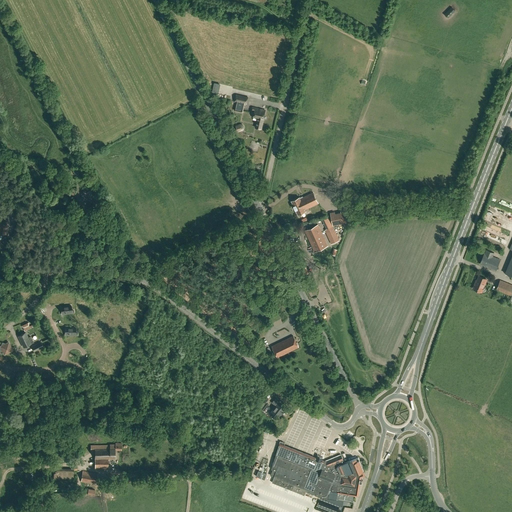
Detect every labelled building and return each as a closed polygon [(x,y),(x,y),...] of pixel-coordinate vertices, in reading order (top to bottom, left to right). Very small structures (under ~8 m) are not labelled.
[(452,7),(445,14),(448,17),(455,10),(452,7)] [(213,86),(212,92),(218,93),(219,87),(220,84),(215,83),(214,83),(214,84),(213,86)] [(236,102),(234,110),(241,112),(244,103),(246,104),(248,97),(235,94),(234,101),(236,102)] [(265,110),(255,108),(253,117),(258,118),(256,127),(261,129),(265,110)] [(238,132),(243,130),(244,129),(244,128),(244,127),(244,125),(243,124),(242,124),(241,124),(240,124),(235,126),(238,132)] [(300,198),(300,197),(292,201),(298,214),(306,210),(305,209),(318,203),(313,192),(300,198)] [(333,225),(349,222),(347,210),(341,211),(341,213),(335,214),(335,212),(331,213),(333,225)] [(318,225),(305,230),(315,251),(328,246),(318,225)] [(325,230),(331,244),(339,240),(333,226),(325,230)] [(494,253),(493,252),(487,250),(485,253),(484,253),(480,264),(496,270),(500,260),(493,256),(494,253)] [(473,288),(482,292),(486,282),(485,281),(486,279),(479,276),(477,282),(476,281),(473,288)] [(496,289),(511,295),(511,292),(511,284),(500,280),(496,289)] [(67,306),(61,307),(62,312),(65,312),(65,313),(66,313),(66,314),(72,313),(74,312),(74,310),(72,311),(71,305),(69,306),(67,306)] [(26,333),(18,336),(24,347),(33,342),(31,336),(28,338),(26,333)] [(293,336),(272,346),(277,357),(299,347),(293,336)] [(5,344),(3,343),(0,350),(3,351),(4,354),(12,350),(8,342),(5,344)] [(41,342),(31,347),(34,352),(44,347),(41,342)] [(269,400),(265,397),(258,406),(263,411),(268,404),(267,403),(269,400)] [(270,413),(277,419),(286,407),(279,402),(270,413)] [(136,433),(135,441),(145,442),(146,434),(136,433)] [(273,469),(270,475),(274,477),(274,478),(272,482),(304,495),(305,494),(306,492),(306,491),(307,489),(308,490),(307,492),(313,495),(314,492),(316,493),(315,495),(318,497),(325,499),(326,499),(328,499),(328,498),(337,500),(353,502),(354,495),(355,494),(355,493),(358,477),(364,474),(363,471),(364,470),(363,470),(363,469),(364,469),(360,461),(358,457),(350,461),(350,460),(345,463),(341,454),(326,460),(326,461),(325,461),(322,460),(323,457),(318,455),(317,455),(316,458),(284,445),(285,443),(281,441),(280,443),(272,469),(273,469)] [(91,450),(95,450),(95,469),(108,469),(108,459),(115,459),(115,449),(121,449),(121,443),(115,443),(115,444),(110,444),(110,445),(91,445),(91,450)] [(74,469),(55,468),(55,478),(73,479),(74,469)] [(83,471),(81,481),(95,483),(97,473),(83,471)] [(258,471),(256,476),(265,479),(267,474),(258,471)] [(8,499),(5,501),(7,505),(15,501),(10,492),(6,494),(8,499)]
